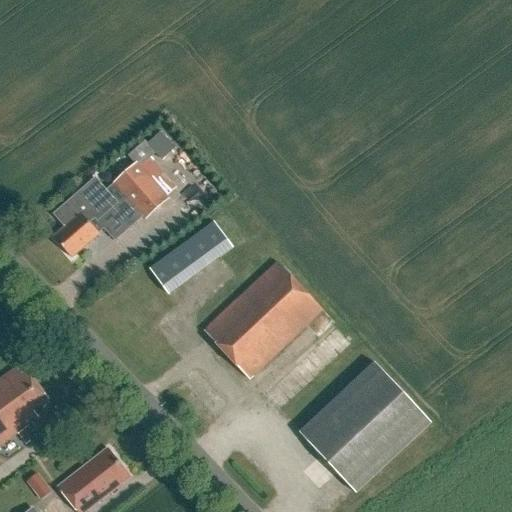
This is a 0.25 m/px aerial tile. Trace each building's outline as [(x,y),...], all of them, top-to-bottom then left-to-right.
[(169,200),(137,163),(112,185),(143,219),(145,221),(169,200)] [(117,204),(96,179),(54,214),(65,227),(53,237),(71,258),(99,235),(89,223),(95,218),(98,221),(117,204)] [(229,241),(240,233),(226,214),(215,222),(229,241)] [(229,241),(215,222),(152,269),(170,294),(234,247),(229,241)] [(204,331),(250,380),(322,312),(277,263),(204,331)] [(430,423),(376,365),(301,435),(355,493),(430,423)] [(33,412),(48,400),(27,372),(22,375),(17,368),(0,380),(0,447),(18,434),(26,445),(36,438),(28,426),(38,419),(33,412)] [(79,511),(87,511),(132,477),(109,449),(60,487),(79,511)] [(51,492),(38,474),(27,483),(40,500),(51,492)]
